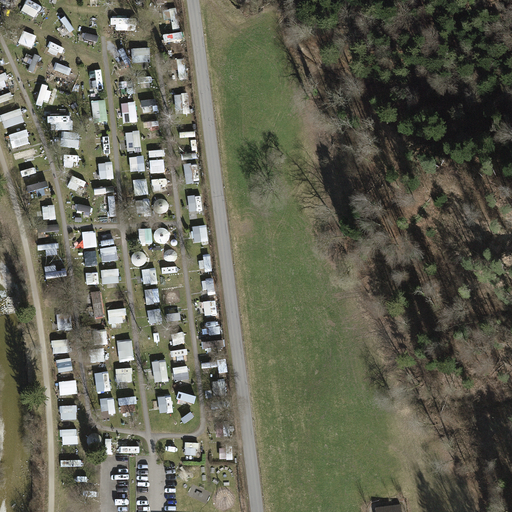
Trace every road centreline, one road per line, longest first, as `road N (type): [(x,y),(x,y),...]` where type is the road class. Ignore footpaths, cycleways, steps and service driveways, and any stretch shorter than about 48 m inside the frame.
road 1 (residential): [(193,0),(257,511)]
road 2 (track): [(50,511),(47,383),(34,287),(0,153)]
